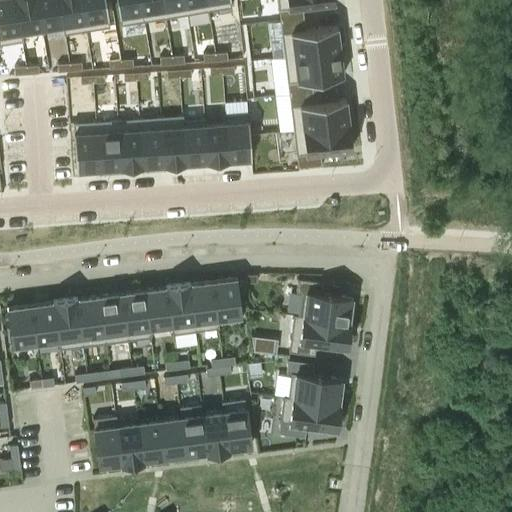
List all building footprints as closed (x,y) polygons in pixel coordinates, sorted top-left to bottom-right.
[(14,0),(0,0),(0,43),(23,40),(22,35),(21,35),(18,21),(14,0)] [(36,0),(14,0),(18,21),(21,35),(22,35),(43,32),(43,27),(41,27),(36,0)] [(58,0),(36,0),(41,27),(43,27),(62,24),(63,24),(60,7),(58,0)] [(80,0),(58,0),(60,7),(63,24),(62,24),(63,33),(85,30),(80,0)] [(104,0),(80,0),(85,30),(109,26),(104,0)] [(140,0),(116,0),(120,24),(123,23),(125,35),(142,33),(140,21),(144,20),(140,0)] [(162,0),(140,0),(144,20),(165,16),(162,0)] [(184,0),(162,0),(165,16),(186,13),(184,0)] [(205,0),(184,0),(186,13),(207,9),(205,0)] [(230,0),(205,0),(207,9),(231,6),(230,0)] [(333,0),(277,0),(280,20),(303,17),(302,5),(334,1),(333,0)] [(280,20),(267,21),(272,57),(284,56),(339,49),(336,24),(304,28),(303,17),(280,20)] [(272,57),(270,58),(274,94),(289,93),(312,90),(310,78),(334,75),(343,74),(339,49),(284,56),(272,57)] [(226,51),(214,52),(215,60),(227,59),(226,51)] [(214,52),(203,53),(203,61),(215,60),(214,52)] [(183,54),(171,55),(172,63),(184,62),(183,54)] [(171,55),(159,56),(160,64),(172,63),(171,55)] [(132,58),(120,59),(121,66),(132,66),(132,58)] [(120,59),(108,59),(109,67),(121,66),(120,59)] [(81,61),(69,62),(69,70),(81,69),(81,61)] [(69,62),(57,63),(57,71),(69,70),(69,62)] [(38,64),(26,65),(26,73),(38,72),(38,64)] [(26,65),(14,66),(14,74),(26,73),(26,65)] [(233,65),(221,66),(222,74),(234,73),(233,65)] [(221,66),(209,66),(210,74),(222,74),(221,66)] [(190,68),(178,69),(179,77),(191,76),(190,68)] [(178,69),(166,69),(167,77),(179,77),(178,69)] [(147,71),(135,72),(135,80),(147,79),(147,71)] [(135,72),(123,72),(124,80),(135,80),(135,72)] [(92,74),(80,75),(80,83),(92,82),(92,74)] [(104,74),(92,74),(92,82),(104,82),(104,74)] [(312,90),(289,93),(293,129),(348,122),(345,97),(313,101),(312,90)] [(224,113),(223,113),(224,120),(225,120),(228,159),(251,157),(249,134),(247,111),(246,99),(224,101),(224,113)] [(182,113),(160,115),(163,163),(185,162),(182,118),(183,118),(182,113)] [(160,115),(138,116),(142,165),(163,163),(160,115)] [(138,116),(117,118),(120,166),(142,165),(138,116)] [(183,118),(182,118),(185,162),(206,160),(204,122),(205,121),(204,117),(183,118)] [(117,118),(95,120),(98,168),(100,168),(120,166),(117,118)] [(95,120),(72,121),(76,169),(98,168),(95,120)] [(205,121),(204,122),(206,160),(228,159),(225,120),(224,120),(205,121)] [(348,122),(293,129),(298,167),(321,164),(319,151),(352,147),(348,122)] [(256,281),(256,273),(244,273),(244,281),(256,281)] [(235,276),(211,280),(216,318),(217,318),(218,322),(241,319),(240,315),(235,276)] [(300,291),(298,314),(298,315),(348,321),(348,320),(351,296),(322,293),(323,281),(297,277),(296,291),(300,291)] [(190,282),(189,283),(195,330),(218,327),(218,322),(217,318),(216,318),(211,280),(190,282)] [(190,281),(165,284),(165,286),(166,285),(171,324),(170,324),(172,333),(195,330),(189,283),(190,282),(190,281)] [(165,286),(144,288),(149,327),(150,326),(170,324),(171,324),(166,285),(165,286)] [(151,336),(150,326),(149,327),(144,288),(121,291),(127,339),(151,336)] [(121,291),(98,294),(105,342),(127,339),(121,291)] [(105,342),(98,294),(77,297),(76,297),(82,345),(105,342)] [(76,297),(77,297),(77,296),(52,299),(52,300),(53,300),(58,339),(57,339),(59,348),(82,345),(76,297)] [(36,342),(37,341),(57,339),(58,339),(53,300),(52,300),(31,303),(36,342)] [(37,346),(37,341),(36,342),(31,303),(7,306),(13,349),(37,346)] [(298,315),(298,314),(293,313),(288,351),(314,354),(316,342),(346,346),(349,320),(348,320),(348,321),(298,315)] [(273,351),(275,340),(267,339),(266,350),(273,351)] [(222,357),(223,365),(229,364),(230,364),(235,363),(234,355),(222,357)] [(223,365),(222,357),(210,358),(211,366),(217,365),(223,365)] [(188,358),(176,360),(177,368),(189,366),(188,358)] [(290,372),(287,395),(287,396),(338,403),(338,402),(341,378),(312,374),(314,362),(287,359),(286,372),(290,372)] [(165,369),(177,368),(176,360),(164,361),(165,369)] [(143,364),(131,366),(132,374),(144,372),(143,364)] [(229,364),(223,365),(217,365),(219,374),(231,372),(230,364),(229,364)] [(211,366),(205,367),(206,375),(219,374),(217,365),(211,366)] [(120,375),(132,374),(131,366),(119,367),(120,375)] [(98,370),(86,372),(87,380),(99,378),(98,370)] [(75,381),(87,380),(86,372),(74,373),(75,381)] [(175,374),(176,382),(188,381),(187,372),(175,374)] [(176,382),(175,374),(163,376),(164,384),(176,382)] [(52,376),(40,378),(42,386),(54,384),(52,376)] [(42,386),(40,378),(29,379),(30,387),(42,386)] [(144,378),(132,380),(133,388),(145,386),(144,378)] [(133,388),(132,380),(120,381),(121,389),(133,388)] [(82,386),(83,394),(95,393),(94,385),(82,386)] [(339,402),(338,402),(338,403),(287,396),(287,395),(283,395),(278,433),(309,437),(310,425),(336,428),(339,402)] [(221,400),(222,410),(223,410),(228,448),(251,445),(244,397),(221,400)] [(223,410),(222,410),(202,412),(207,451),(206,451),(206,452),(229,449),(228,448),(223,410)] [(207,451),(202,412),(180,415),(185,453),(206,451),(207,451)] [(7,413),(0,414),(0,422),(0,426),(9,425),(7,413)] [(99,465),(120,462),(121,462),(115,419),(116,419),(116,414),(92,417),(99,465)] [(159,418),(164,456),(185,453),(180,415),(159,418)] [(121,462),(120,462),(120,463),(143,460),(143,459),(142,459),(137,421),(138,421),(138,416),(116,419),(115,419),(121,462)] [(159,418),(138,421),(137,421),(142,459),(143,459),(164,456),(159,418)] [(9,444),(10,456),(18,455),(17,443),(9,444)] [(20,467),(18,455),(10,456),(12,468),(20,467)]
